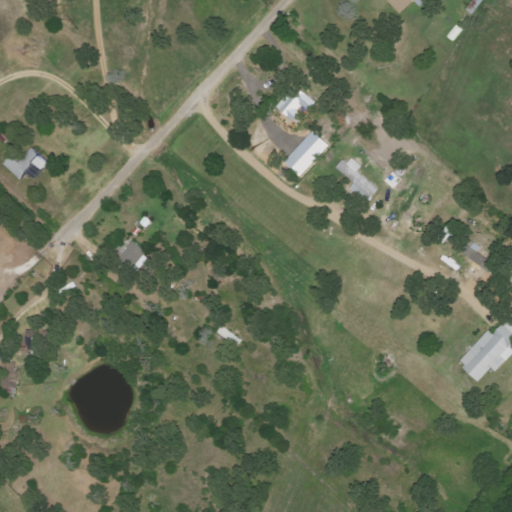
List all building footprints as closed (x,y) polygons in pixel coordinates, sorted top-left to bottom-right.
[(388,0),(402,14),(417,0),(388,0)] [(317,103),(296,86),(278,109),(293,121),(305,107),(310,112),(317,103)] [(23,162),(16,154),(5,165),(20,181),(30,171),(37,179),(54,163),(39,148),(23,162)] [(365,167),(352,156),(340,171),(357,184),(352,189),(370,204),(382,189),(361,172),(365,167)] [(144,260),(149,251),(134,242),(127,253),(137,259),(138,257),(144,260)] [(460,364),(480,382),(493,369),(496,372),(511,355),(511,335),(503,327),(496,335),(491,331),(460,364)]
